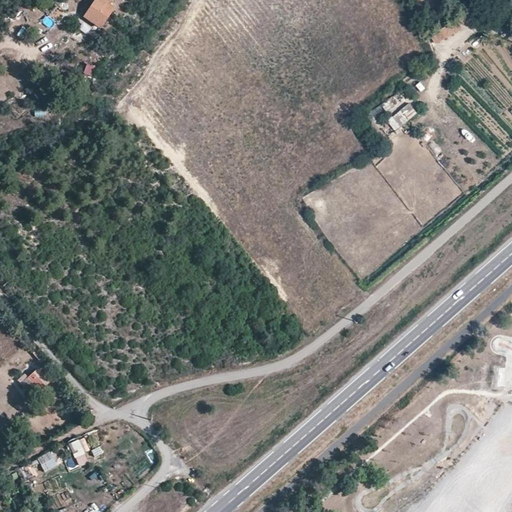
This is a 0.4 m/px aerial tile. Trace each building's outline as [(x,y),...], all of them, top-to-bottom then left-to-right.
[(111,8),(99,0),(94,0),(83,17),(98,27),(111,8)] [(437,46),(468,23),(462,15),(431,38),(437,46)] [(83,75),(91,77),(95,66),(86,63),(83,75)] [(392,117),(400,128),(417,115),(409,104),(392,117)] [(46,358),(39,351),(34,355),(41,362),(46,358)] [(500,368),(497,385),(511,386),(511,360),(507,360),(505,369),(500,368)] [(37,367),(27,376),(41,392),(51,382),(37,367)] [(41,392),(27,376),(20,383),(34,398),(41,392)] [(69,444),(78,468),(92,463),(82,439),(69,444)] [(94,457),(103,454),(101,447),(91,450),(94,457)] [(44,473),(58,465),(51,452),(36,459),(44,473)]
